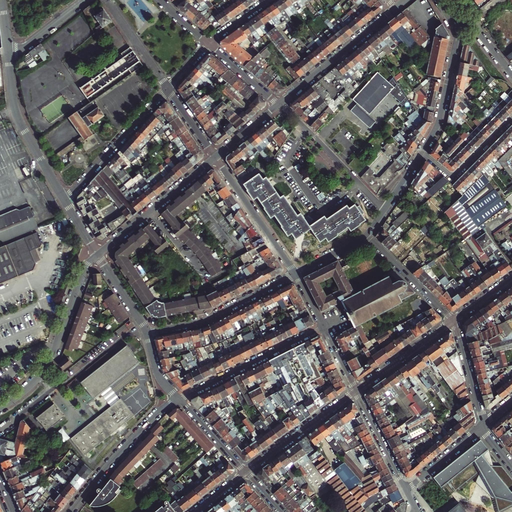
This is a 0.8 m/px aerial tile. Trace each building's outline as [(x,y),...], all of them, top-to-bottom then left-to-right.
[(185,0),(178,5),(178,7),(178,8),(182,11),(189,3),(190,2),(190,1),(188,2),(187,0),(185,0)] [(197,2),(193,6),(186,15),(190,18),(201,5),(197,0),(196,1),(197,2)] [(202,2),(204,1),(203,0),(197,0),(201,5),(204,10),(205,10),(204,8),(205,7),(202,2)] [(222,0),(223,1),(226,6),(234,17),(239,14),(232,5),(230,2),(228,3),(226,0),(225,0),(222,0)] [(234,0),(236,2),(243,11),(244,10),(241,6),(244,4),(240,0),(234,0)] [(240,0),(244,4),(241,6),(244,10),(251,5),(246,0),(240,0)] [(291,10),(283,0),(279,0),(278,1),(285,10),(290,17),(294,14),(292,12),(291,10)] [(289,0),(283,0),(291,10),(295,7),(294,6),(289,0)] [(278,1),(274,4),(285,19),(285,18),(286,20),(287,19),(286,17),(287,17),(282,11),(285,10),(278,1)] [(383,5),(379,1),(370,8),(376,14),(382,9),(383,5)] [(243,11),(236,2),(232,5),(239,14),(243,11)] [(189,3),(182,11),(186,15),(193,6),(189,3)] [(285,19),(274,4),(270,7),(279,19),(281,17),(282,18),(283,19),(285,21),(286,20),(285,18),(285,19)] [(201,13),(204,10),(201,5),(190,18),(193,21),(201,13)] [(234,17),(226,6),(225,7),(223,5),(221,6),(222,8),(230,20),(234,17)] [(94,13),(90,6),(84,11),(87,18),(94,13)] [(270,7),(266,10),(275,22),(276,21),(279,19),(270,7)] [(372,17),(376,14),(370,8),(370,7),(367,8),(366,10),(372,17)] [(205,10),(204,10),(201,13),(193,21),(197,25),(204,16),(207,14),(205,12),(209,9),(208,8),(205,10)] [(222,8),(218,11),(226,23),(230,20),(222,8)] [(407,8),(396,17),(418,44),(420,46),(430,37),(408,10),(407,8)] [(368,21),(362,13),(360,11),(358,9),(357,10),(358,11),(357,12),(360,15),(358,16),(365,24),(368,21)] [(101,25),(97,27),(99,30),(112,21),(104,10),(95,16),(101,25)] [(266,10),(262,13),(268,22),(273,28),(274,29),(276,27),(278,26),(276,24),(275,22),(266,10)] [(372,17),(366,10),(362,13),(368,21),(372,17)] [(226,23),(218,11),(213,14),(216,18),(222,26),(226,23)] [(350,15),(360,27),(365,24),(358,16),(354,12),(350,15)] [(208,13),(207,14),(204,16),(197,25),(201,28),(210,17),(208,13)] [(262,13),(258,16),(270,32),(272,31),(271,29),(269,27),(270,27),(267,23),(268,22),(262,13)] [(350,15),(345,19),(349,24),(347,26),(353,33),(360,27),(350,15)] [(211,16),(210,17),(201,28),(205,31),(213,22),(211,16)] [(258,16),(254,19),(264,33),(265,32),(267,34),(268,33),(270,32),(258,16)] [(388,23),(401,39),(402,40),(403,41),(411,50),(418,44),(396,17),(388,23)] [(264,33),(254,19),(250,21),(258,33),(260,36),(262,38),(263,37),(266,35),(264,33)] [(353,33),(347,26),(343,21),(342,19),(340,20),(343,24),(345,26),(343,28),(350,36),(353,33)] [(250,21),(246,24),(254,36),(258,33),(250,21)] [(398,41),(401,39),(388,23),(383,28),(389,36),(390,35),(394,40),(396,39),(398,41)] [(246,24),(241,27),(249,37),(254,44),(256,42),(258,41),(256,38),(254,36),(246,24)] [(436,29),(439,33),(442,36),(441,38),(450,39),(450,36),(443,24),(436,29)] [(241,27),(237,30),(245,40),(249,37),(241,27)] [(268,37),(270,39),(279,31),(276,27),(274,29),(272,31),(270,32),(268,33),(270,35),(268,37)] [(339,31),(346,40),(350,36),(343,28),(339,31)] [(383,28),(378,32),(389,46),(390,45),(389,44),(391,42),(389,40),(387,38),(389,36),(383,28)] [(245,40),(237,30),(233,33),(239,41),(240,40),(242,42),(245,40)] [(335,48),(342,43),(335,34),(333,36),(328,30),(325,32),(330,38),(328,40),(335,48)] [(279,31),(270,39),(272,42),(273,43),(282,35),(279,31)] [(342,43),(346,40),(339,31),(335,34),(342,43)] [(378,32),(373,36),(383,49),(384,48),(385,49),(389,46),(378,32)] [(253,59),(244,50),(243,52),(237,46),(239,44),(238,44),(237,43),(239,41),(233,33),(220,42),(220,45),(231,54),(245,67),(253,59)] [(326,42),(324,44),(331,52),(335,48),(328,40),(324,34),(319,38),(320,39),(321,38),(322,39),(323,38),(324,39),(326,42)] [(278,45),(285,38),(282,35),(273,43),(276,46),(278,45)] [(383,49),(373,36),(368,40),(374,49),(375,48),(379,53),(384,50),(383,49)] [(436,37),(435,36),(430,58),(426,74),(441,78),(450,39),(441,38),(436,37)] [(288,42),(285,38),(278,45),(279,46),(281,48),(288,42)] [(481,66),(484,64),(465,38),(460,62),(477,65),(481,66)] [(374,49),(368,40),(364,43),(374,56),(377,54),(374,49)] [(288,42),(281,48),(279,50),(282,54),(292,46),(288,42)] [(317,44),(320,47),(327,55),(331,52),(324,44),(322,45),(320,42),(317,44)] [(364,43),(360,47),(371,59),(372,58),(374,56),(364,43)] [(41,44),(24,57),(28,63),(34,59),(33,58),(41,51),(43,53),(47,60),(51,58),(41,44)] [(319,62),(323,58),(316,50),(314,51),(311,47),(312,45),(311,44),(307,47),(319,62)] [(316,50),(323,58),(327,55),(320,47),(318,48),(315,45),(313,46),(316,50)] [(285,58),(287,56),(295,50),(292,46),(282,54),(285,58)] [(308,56),(315,65),(319,62),(307,47),(306,46),(304,49),(307,53),(306,53),(307,54),(308,53),(310,55),(308,56)] [(391,49),(389,46),(385,49),(384,50),(379,53),(379,54),(380,55),(385,52),(386,53),(391,49)] [(123,58),(81,88),(85,94),(88,99),(126,71),(128,70),(131,74),(143,66),(130,47),(121,54),(123,58)] [(266,47),(264,49),(263,50),(259,53),(264,58),(265,59),(268,57),(271,54),(271,53),(266,47)] [(371,59),(360,47),(356,50),(366,63),(370,67),(374,64),(371,59)] [(295,50),(287,56),(290,60),(298,54),(295,50)] [(366,63),(356,50),(352,53),(363,66),(366,63)] [(47,60),(43,53),(41,54),(44,59),(30,67),(31,68),(47,60)] [(261,58),(263,60),(264,58),(259,53),(259,54),(253,59),(245,67),(251,72),(258,65),(261,62),(259,60),(261,58)] [(311,68),(315,65),(308,56),(307,58),(305,56),(307,54),(306,53),(303,56),(302,57),(302,58),(304,60),(311,68)] [(363,66),(352,53),(348,56),(359,69),(363,66)] [(208,54),(204,58),(208,62),(205,65),(206,66),(215,56),(212,54),(208,54)] [(288,62),(291,65),(296,62),(300,58),(301,57),(298,54),(290,60),(288,62)] [(219,60),(215,56),(206,66),(205,67),(206,68),(205,69),(208,72),(219,60)] [(348,56),(344,59),(355,72),(356,73),(360,70),(359,69),(348,56)] [(205,67),(206,66),(205,65),(208,62),(204,58),(199,64),(205,69),(206,68),(205,67)] [(310,70),(302,61),(300,58),(296,62),(296,63),(298,61),(300,63),(298,65),(305,73),(310,70)] [(344,59),(341,63),(351,75),(355,72),(344,59)] [(219,60),(208,72),(210,74),(213,70),(214,69),(216,71),(222,63),(219,60)] [(303,60),(302,61),(310,70),(310,69),(311,68),(304,60),(303,60)] [(305,73),(298,65),(296,66),(295,64),(296,63),(296,62),(291,65),(301,77),(305,73)] [(226,66),(222,63),(216,71),(217,72),(213,77),(214,78),(215,77),(216,78),(217,77),(226,66)] [(341,63),(336,66),(347,79),(350,77),(351,78),(353,81),(355,80),(351,75),(341,63)] [(199,64),(196,68),(206,77),(208,76),(209,77),(211,78),(213,76),(212,75),(211,76),(210,75),(211,74),(210,74),(208,72),(205,69),(199,64)] [(255,75),(262,68),(261,67),(258,65),(251,72),(255,75)] [(287,69),(296,81),(301,77),(291,65),(287,69)] [(230,70),(226,66),(217,77),(219,79),(230,70)] [(259,78),(267,69),(265,67),(264,66),(262,68),(255,75),(259,78)] [(331,71),(324,77),(329,82),(335,77),(346,89),(335,101),(318,82),(312,86),(319,95),(321,97),(329,106),(333,110),(334,112),(355,89),(354,87),(348,80),(347,79),(336,66),(331,71)] [(473,70),(459,67),(458,73),(468,75),(472,75),(474,75),(476,74),(474,72),(474,71),(473,71),(473,70)] [(196,68),(193,71),(204,82),(206,80),(211,86),(214,84),(212,82),(208,78),(206,77),(196,68)] [(268,74),(272,71),(270,69),(269,70),(267,69),(259,78),(262,81),(268,74)] [(219,90),(225,85),(236,76),(230,70),(219,79),(216,81),(216,82),(219,85),(216,88),(214,86),(215,85),(214,84),(211,86),(209,88),(215,94),(219,90)] [(193,71),(189,75),(197,82),(198,80),(201,82),(203,84),(204,83),(203,83),(204,82),(193,71)] [(265,84),(269,87),(275,80),(278,76),(275,72),(272,77),(265,84)] [(409,99),(393,76),(389,82),(378,72),(353,99),(370,114),(390,91),(395,96),(404,104),(409,99)] [(468,75),(458,73),(456,80),(466,81),(471,82),(472,77),(467,76),(468,75)] [(272,77),(268,74),(262,81),(265,84),(272,77)] [(197,82),(189,75),(186,78),(193,85),(195,84),(198,86),(199,87),(201,89),(202,87),(199,84),(197,82)] [(236,76),(225,85),(227,87),(228,86),(231,89),(240,79),(236,76)] [(288,87),(292,84),(291,81),(288,84),(282,77),(280,78),(281,78),(288,87)] [(178,90),(181,94),(189,88),(193,86),(192,86),(193,85),(186,78),(179,86),(178,90)] [(280,94),(288,87),(281,78),(278,82),(279,83),(272,90),(276,94),(280,94)] [(235,92),(243,82),(240,79),(231,89),(235,92)] [(275,80),(269,87),(272,90),(279,83),(278,82),(275,80)] [(464,93),(466,81),(456,80),(455,83),(464,93)] [(429,86),(428,89),(439,91),(440,83),(431,81),(427,84),(429,86)] [(238,96),(247,85),(243,82),(235,92),(237,94),(236,95),(238,96)] [(467,96),(464,93),(455,83),(454,92),(462,101),(463,100),(464,102),(463,102),(465,104),(466,104),(467,105),(469,104),(464,99),(467,96)] [(190,90),(189,88),(181,94),(184,98),(192,93),(192,92),(196,89),(195,88),(195,87),(193,85),(192,86),(193,86),(194,88),(190,90)] [(221,92),(232,101),(251,118),(257,113),(245,103),(241,100),(238,96),(236,95),(234,93),(227,87),(225,85),(219,90),(221,92)] [(251,89),(247,85),(238,96),(241,100),(251,89)] [(319,95),(312,86),(307,90),(317,101),(319,99),(317,97),(318,96),(320,98),(321,97),(319,95)] [(416,93),(423,96),(428,98),(437,99),(439,91),(428,89),(427,89),(425,90),(423,87),(416,93)] [(192,93),(184,98),(187,103),(198,94),(200,91),(197,89),(196,89),(192,92),(192,93)] [(255,92),(251,89),(241,100),(245,103),(248,100),(255,92)] [(307,90),(304,93),(313,104),(317,101),(307,90)] [(462,101),(454,92),(452,99),(464,111),(466,109),(461,104),(460,102),(462,101)] [(313,104),(304,93),(300,96),(308,105),(310,107),(312,105),(313,104)] [(187,103),(191,108),(201,99),(200,96),(198,94),(187,103)] [(266,102),(259,95),(253,102),(261,110),(266,105),(266,102)] [(300,96),(297,99),(303,107),(304,108),(308,105),(300,96)] [(416,103),(422,104),(435,107),(437,99),(428,98),(423,96),(423,99),(421,102),(417,101),(416,103)] [(329,106),(321,97),(320,98),(319,99),(317,101),(313,104),(312,105),(316,109),(316,110),(319,112),(316,115),(308,123),(311,126),(322,115),(329,106)] [(197,117),(210,106),(213,103),(209,98),(204,103),(193,112),(197,117)] [(201,99),(191,108),(193,112),(204,103),(202,99),(201,99)] [(291,107),(295,110),(298,106),(300,106),(302,108),(303,107),(297,99),(291,103),(291,107)] [(452,99),(451,105),(462,117),(463,116),(464,115),(463,113),(464,112),(464,111),(452,99)] [(261,110),(253,102),(251,104),(248,102),(249,101),(248,100),(245,103),(257,113),(261,110)] [(501,101),(503,103),(506,106),(503,108),(510,115),(511,113),(511,108),(504,100),(503,101),(502,100),(501,101)] [(83,119),(78,112),(70,118),(82,137),(73,143),(76,147),(93,135),(89,128),(105,116),(94,101),(80,110),(85,117),(83,119)] [(251,118),(232,101),(230,103),(231,104),(230,105),(238,111),(236,113),(246,122),(251,118)] [(158,117),(172,107),(168,102),(165,102),(153,114),(158,119),(159,118),(158,117)] [(228,106),(223,102),(220,105),(223,110),(226,108),(230,111),(232,109),(228,106)] [(231,104),(230,103),(228,106),(232,109),(236,113),(238,111),(230,105),(231,104)] [(351,110),(370,128),(377,121),(357,103),(351,110)] [(435,107),(422,104),(421,109),(423,110),(421,116),(424,120),(423,121),(432,123),(435,107)] [(510,115),(503,108),(501,106),(500,104),(499,105),(498,107),(501,110),(499,112),(506,119),(510,115)] [(218,114),(220,113),(223,110),(220,105),(214,109),(218,114)] [(462,117),(451,105),(449,114),(456,121),(458,123),(463,119),(462,117)] [(200,122),(214,110),(210,106),(197,117),(200,122)] [(298,106),(295,110),(295,111),(300,116),(305,112),(303,109),(304,108),(303,107),(302,108),(300,106),(298,106)] [(325,118),(329,114),(330,112),(333,110),(329,106),(322,115),(325,118)] [(175,112),(172,107),(158,117),(159,118),(158,119),(161,122),(175,112)] [(311,108),(310,107),(306,111),(305,112),(300,116),(305,120),(313,113),(310,109),(311,108)] [(203,126),(212,120),(210,117),(214,114),(215,116),(216,116),(218,114),(214,109),(214,110),(200,122),(203,126)] [(225,115),(237,130),(246,122),(236,113),(232,109),(230,111),(231,112),(230,113),(229,112),(225,115)] [(494,109),(493,110),(497,114),(495,116),(502,123),(506,119),(499,112),(496,109),(495,110),(494,109)] [(175,112),(161,122),(166,126),(179,117),(175,112)] [(273,119),(280,128),(292,118),(285,112),(281,112),(273,119)] [(316,115),(313,113),(305,120),(308,123),(316,115)] [(490,113),(486,117),(487,118),(488,117),(498,127),(502,123),(495,116),(492,113),(491,114),(490,113)] [(158,119),(153,114),(149,119),(161,129),(162,128),(166,126),(161,122),(158,119)] [(449,114),(447,123),(450,124),(456,121),(449,114)] [(233,133),(237,130),(233,125),(225,115),(223,117),(222,118),(223,121),(225,120),(228,124),(229,124),(227,125),(233,133)] [(317,132),(324,123),(323,122),(326,119),(325,118),(322,115),(311,126),(317,132)] [(424,120),(421,116),(420,115),(419,116),(418,115),(415,117),(420,124),(419,125),(427,130),(432,123),(423,121),(424,120)] [(207,131),(218,121),(219,121),(216,116),(215,116),(212,120),(203,126),(207,131)] [(182,122),(179,117),(166,126),(162,128),(166,132),(172,128),(173,129),(182,122)] [(424,136),(413,123),(412,122),(410,120),(408,117),(405,120),(409,124),(412,128),(410,129),(421,141),(424,136)] [(487,118),(486,117),(483,120),(484,121),(494,131),(498,127),(488,117),(487,118)] [(222,127),(224,129),(230,136),(233,133),(227,125),(223,121),(222,118),(219,121),(218,121),(220,124),(221,125),(222,127)] [(412,122),(413,123),(424,136),(427,130),(419,125),(414,118),(412,120),(413,121),(412,122)] [(149,119),(145,123),(153,130),(156,133),(157,133),(161,129),(149,119)] [(273,119),(264,126),(275,139),(276,140),(281,147),(288,137),(280,128),(273,119)] [(220,124),(218,121),(207,131),(209,135),(217,129),(220,126),(219,125),(220,124)] [(482,123),(484,125),(486,126),(484,128),(490,135),(494,131),(484,121),(483,122),(482,123)] [(185,126),(182,122),(173,129),(174,131),(169,135),(167,132),(166,133),(169,137),(185,126)] [(145,123),(142,127),(153,137),(157,133),(156,133),(155,134),(152,131),(153,130),(145,123)] [(490,135),(484,128),(482,127),(480,125),(479,126),(479,125),(478,126),(480,129),(482,130),(480,132),(487,139),(490,135)] [(188,130),(185,126),(169,137),(172,141),(173,140),(172,139),(175,137),(176,138),(179,136),(188,130)] [(275,139),(264,126),(260,129),(272,143),(273,142),(272,141),(275,139)] [(153,137),(142,127),(138,131),(150,141),(153,137)] [(212,139),(224,129),(222,127),(219,130),(218,131),(217,129),(209,135),(212,139)] [(407,128),(404,130),(406,132),(418,146),(421,141),(410,129),(409,127),(407,128)] [(230,136),(224,129),(212,139),(216,144),(219,144),(230,136)] [(260,129),(256,133),(265,143),(266,142),(269,145),(270,144),(272,146),(271,147),(273,149),(272,151),(275,156),(278,151),(276,148),(272,143),(260,129)] [(476,132),(474,134),(483,143),(487,139),(480,132),(478,130),(477,129),(476,130),(475,131),(476,132)] [(190,134),(188,130),(179,136),(181,138),(179,139),(176,141),(175,139),(173,140),(176,144),(177,144),(182,140),(190,134)] [(150,141),(138,131),(135,134),(146,145),(150,141)] [(469,135),(465,131),(460,137),(464,140),(467,137),(468,136),(469,135)] [(404,138),(400,134),(399,132),(397,135),(402,141),(403,141),(404,141),(406,144),(403,146),(412,155),(415,150),(406,140),(404,138)] [(418,146),(406,132),(403,134),(405,137),(406,137),(407,137),(408,137),(409,138),(406,140),(415,150),(418,146)] [(265,143),(256,133),(252,136),(273,160),(275,156),(272,151),(265,143)] [(474,138),(472,140),(479,146),(483,143),(474,134),(473,133),(472,134),(471,133),(470,134),(474,138)] [(135,134),(131,138),(138,146),(139,145),(143,149),(146,145),(135,134)] [(185,144),(193,139),(190,134),(182,140),(184,143),(182,143),(178,145),(177,144),(176,144),(179,148),(180,147),(185,144)] [(509,143),(510,141),(504,134),(500,138),(507,145),(510,148),(511,147),(511,146),(509,143)] [(273,160),(252,136),(249,139),(255,147),(258,151),(259,152),(270,165),(273,160)] [(449,145),(451,146),(455,150),(456,149),(457,148),(459,146),(460,145),(456,141),(451,136),(448,140),(446,142),(449,145)] [(464,140),(460,137),(456,141),(460,145),(461,144),(462,142),(463,141),(464,140)] [(468,138),(467,137),(464,140),(463,141),(464,142),(465,141),(475,151),(479,146),(472,140),(469,137),(468,138)] [(138,146),(131,138),(128,142),(137,153),(139,151),(140,152),(142,151),(138,146)] [(505,146),(507,145),(500,138),(496,142),(502,149),(505,151),(506,152),(507,151),(509,150),(505,146)] [(185,150),(188,149),(196,143),(193,139),(185,144),(187,147),(185,147),(182,149),(180,147),(179,148),(181,150),(183,152),(185,150)] [(249,139),(240,146),(247,154),(248,155),(248,156),(250,158),(252,161),(257,154),(257,153),(255,155),(254,154),(254,153),(254,152),(253,151),(252,151),(251,150),(255,147),(249,139)] [(391,155),(394,159),(394,160),(394,161),(394,162),(395,163),(388,170),(386,168),(384,172),(385,172),(379,179),(378,178),(377,178),(376,178),(375,179),(372,175),(374,173),(369,168),(361,177),(377,194),(380,189),(382,191),(398,173),(397,172),(399,171),(401,170),(402,169),(404,167),(404,166),(405,166),(409,159),(391,140),(383,148),(386,151),(384,153),(389,158),(391,155)] [(443,147),(438,141),(433,150),(437,153),(439,151),(441,152),(442,152),(443,152),(444,151),(441,149),(443,147)] [(464,142),(463,141),(462,142),(466,146),(464,148),(471,154),(475,151),(465,141),(464,142)] [(137,153),(128,142),(125,145),(135,157),(138,154),(137,153)] [(501,151),(502,149),(496,142),(492,146),(499,153),(502,155),(504,154),(503,153),(501,151)] [(59,159),(76,147),(73,143),(57,155),(59,159)] [(196,143),(188,149),(189,150),(187,152),(185,153),(183,152),(185,156),(199,147),(196,143)] [(135,157),(125,145),(122,149),(128,156),(129,156),(131,160),(135,157)] [(462,150),(460,152),(467,158),(471,154),(464,148),(462,145),(461,146),(459,147),(460,147),(462,150)] [(247,154),(240,146),(236,150),(242,158),(244,161),(245,161),(248,156),(248,155),(247,156),(246,157),(244,156),(247,154)] [(453,152),(455,150),(451,146),(446,151),(447,152),(449,155),(450,156),(451,154),(452,153),(453,152)] [(499,153),(492,146),(488,150),(495,156),(498,159),(499,158),(500,159),(501,158),(500,157),(497,154),(499,153)] [(511,148),(509,150),(507,151),(506,152),(504,154),(503,155),(503,156),(501,158),(500,159),(499,160),(498,160),(502,164),(511,154),(511,146),(511,148)] [(199,147),(185,156),(194,166),(201,160),(203,158),(204,154),(202,151),(199,147)] [(467,158),(460,152),(458,149),(457,150),(456,149),(455,150),(459,154),(457,155),(464,162),(467,158)] [(121,150),(118,154),(124,161),(127,158),(121,150)] [(177,157),(182,163),(188,170),(194,166),(185,156),(183,152),(181,150),(177,154),(175,155),(177,157)] [(236,150),(231,153),(238,161),(239,163),(241,165),(243,165),(242,164),(243,164),(242,162),(240,160),(242,158),(236,150)] [(437,153),(433,150),(430,154),(438,161),(443,154),(442,153),(443,152),(442,152),(441,152),(439,151),(437,153)] [(444,151),(443,152),(442,153),(443,154),(438,161),(442,165),(447,159),(448,158),(449,156),(450,156),(449,155),(447,156),(445,154),(447,152),(446,151),(445,150),(444,151)] [(493,158),(495,156),(488,150),(484,154),(491,160),(494,163),(495,162),(496,161),(493,158)] [(238,161),(231,153),(228,157),(227,161),(234,171),(241,165),(239,163),(237,165),(235,163),(238,161)] [(464,162),(457,155),(454,153),(453,154),(452,155),(455,158),(452,160),(459,166),(464,162)] [(118,154),(115,157),(124,169),(128,166),(124,161),(118,154)] [(484,154),(480,158),(487,164),(490,167),(491,166),(492,167),(493,166),(489,162),(491,160),(484,154)] [(122,172),(125,170),(124,169),(115,157),(112,160),(122,172)] [(183,175),(188,170),(182,163),(177,157),(172,161),(183,175)] [(241,165),(234,171),(237,175),(246,169),(252,161),(250,158),(246,162),(244,166),(243,165),(241,165)] [(487,164),(480,158),(476,162),(483,168),(486,171),(487,170),(488,169),(485,166),(487,164)] [(447,159),(442,165),(448,170),(452,165),(449,163),(451,161),(449,159),(448,160),(447,159)] [(132,178),(125,170),(122,172),(112,160),(108,164),(114,172),(118,177),(124,185),(132,178)] [(435,175),(439,171),(426,160),(424,164),(435,175)] [(459,166),(452,160),(451,161),(449,163),(452,165),(448,170),(451,172),(454,172),(459,166)] [(172,161),(168,164),(179,178),(183,175),(172,161)] [(511,170),(505,161),(502,165),(511,177),(511,170)] [(483,168),(476,162),(472,166),(479,172),(482,175),(483,174),(484,175),(484,174),(485,174),(484,173),(481,170),(483,168)] [(114,172),(108,164),(103,170),(109,177),(114,172)] [(164,167),(175,181),(179,178),(168,164),(164,167)] [(422,168),(432,178),(435,175),(424,164),(422,168)] [(158,170),(159,171),(161,173),(164,177),(170,185),(175,181),(164,167),(162,165),(157,169),(158,170)] [(472,166),(469,170),(475,176),(478,179),(479,178),(480,177),(477,174),(479,172),(472,166)] [(432,178),(422,168),(415,178),(422,186),(425,183),(428,180),(433,184),(436,182),(435,181),(432,178)] [(103,170),(84,191),(88,194),(91,198),(94,194),(92,192),(97,186),(100,189),(110,178),(109,177),(103,170)] [(153,174),(156,178),(165,189),(170,185),(164,177),(161,173),(159,171),(158,170),(153,174)] [(208,173),(217,186),(223,182),(216,171),(212,170),(208,173)] [(473,178),(475,176),(469,170),(465,174),(471,180),(474,183),(475,182),(476,182),(477,181),(473,178)] [(208,173),(203,177),(210,186),(209,187),(211,190),(217,186),(208,173)] [(132,178),(124,185),(125,186),(128,189),(131,186),(136,183),(137,184),(144,179),(140,174),(133,179),(132,178)] [(298,216),(292,207),(284,196),(281,198),(267,177),(263,179),(259,174),(244,184),(248,190),(247,190),(254,200),(258,197),(272,217),(276,215),(283,226),(282,226),(289,236),(293,233),(297,239),(312,228),(321,241),(326,238),(329,241),(339,235),(338,234),(349,227),(351,231),(361,225),(360,224),(366,220),(363,215),(365,213),(360,206),(360,205),(357,207),(356,204),(350,208),(348,205),(327,219),(325,216),(310,227),(301,214),(298,216)] [(478,226),(507,205),(501,197),(484,174),(484,175),(483,176),(481,177),(480,178),(479,179),(477,181),(476,182),(475,183),(473,185),(472,186),(471,187),(469,189),(468,190),(467,191),(465,193),(463,195),(452,206),(484,250),(490,245),(494,251),(492,252),(495,255),(500,252),(483,228),(481,228),(480,229),(478,226)] [(470,182),(471,180),(465,174),(461,178),(467,184),(470,187),(471,186),(472,185),(470,182)] [(161,192),(152,181),(150,177),(149,177),(148,176),(144,179),(147,183),(149,184),(158,195),(161,192)] [(428,191),(432,196),(449,181),(444,176),(430,189),(428,191)] [(210,186),(203,177),(200,180),(206,189),(209,187),(210,186)] [(133,216),(138,212),(123,193),(120,190),(119,189),(110,178),(100,189),(94,194),(91,198),(96,202),(108,196),(114,202),(120,209),(124,205),(125,206),(127,208),(133,216)] [(152,181),(161,192),(165,189),(156,178),(152,181)] [(422,186),(415,178),(411,184),(422,196),(427,191),(422,186)] [(461,178),(457,181),(464,188),(466,190),(467,190),(468,190),(469,189),(468,189),(466,186),(467,184),(461,178)] [(200,180),(162,211),(163,212),(162,214),(171,225),(170,225),(174,230),(172,231),(178,237),(179,236),(181,238),(186,243),(196,252),(200,258),(204,263),(208,269),(212,276),(224,270),(221,265),(223,264),(221,261),(219,257),(217,259),(213,253),(215,251),(209,245),(208,246),(203,241),(204,239),(201,236),(200,238),(197,235),(199,234),(193,229),(191,230),(189,228),(190,227),(184,221),(181,224),(175,217),(179,214),(180,216),(186,212),(184,210),(189,205),(191,207),(196,203),(195,201),(207,191),(206,189),(200,180)] [(464,188),(457,181),(453,185),(462,194),(464,192),(462,190),(464,188)] [(223,182),(217,186),(211,190),(209,191),(208,192),(211,197),(213,196),(215,194),(226,187),(223,182)] [(147,186),(141,190),(151,201),(158,195),(149,184),(147,183),(146,184),(147,186)] [(430,189),(425,183),(422,186),(427,191),(428,191),(430,189)] [(229,191),(226,187),(215,194),(218,199),(229,191)] [(123,193),(138,212),(143,208),(132,195),(130,193),(129,194),(128,193),(129,192),(129,191),(127,189),(123,193)] [(141,189),(136,192),(147,205),(151,201),(141,190),(141,189)] [(88,194),(84,191),(78,197),(80,201),(77,203),(80,208),(81,210),(84,215),(87,213),(92,222),(89,224),(92,229),(93,231),(97,239),(102,241),(107,237),(105,233),(108,231),(105,226),(99,230),(97,227),(102,224),(99,218),(97,219),(95,215),(100,212),(96,207),(93,209),(90,204),(85,207),(84,205),(87,203),(84,198),(88,194)] [(218,199),(221,202),(232,195),(229,191),(218,199)] [(136,192),(132,195),(143,208),(147,205),(136,192)] [(232,195),(221,202),(219,204),(217,205),(220,209),(235,199),(232,195)] [(236,239),(241,235),(237,231),(234,227),(230,224),(223,213),(220,209),(217,205),(214,201),(213,200),(213,199),(207,203),(226,229),(236,239)] [(237,203),(235,199),(220,209),(223,213),(228,209),(230,208),(237,203)] [(230,212),(228,209),(223,213),(230,224),(241,208),(237,203),(230,208),(232,210),(230,212)] [(124,205),(120,209),(124,214),(129,219),(133,216),(127,208),(125,210),(123,207),(125,206),(124,205)] [(0,218),(0,243),(38,228),(29,206),(0,218)] [(452,206),(445,212),(479,259),(486,268),(488,271),(495,281),(503,276),(488,255),(484,250),(452,206)] [(238,222),(245,214),(241,208),(230,224),(234,227),(238,223),(238,222)] [(229,255),(235,250),(221,232),(202,209),(196,214),(212,234),(229,255)] [(412,215),(407,210),(396,220),(401,225),(409,218),(412,215)] [(125,222),(129,219),(124,214),(120,217),(117,219),(108,224),(112,231),(122,225),(125,222)] [(249,219),(245,214),(238,222),(238,223),(234,227),(237,231),(249,219)] [(242,236),(253,225),(249,219),(237,231),(241,235),(242,236)] [(376,237),(382,243),(386,239),(395,231),(401,225),(396,220),(393,223),(394,224),(392,226),(388,224),(386,222),(376,237)] [(114,258),(114,259),(115,260),(152,315),(153,315),(154,316),(154,317),(155,317),(157,317),(157,318),(212,307),(213,307),(223,302),(217,290),(207,296),(206,295),(164,304),(164,303),(162,304),(159,302),(158,300),(141,275),(143,273),(138,266),(136,268),(133,263),(135,262),(133,258),(131,260),(128,256),(134,251),(135,253),(139,250),(137,249),(142,245),(143,247),(149,241),(148,239),(151,237),(156,244),(153,247),(158,254),(170,244),(165,237),(163,239),(160,234),(159,235),(150,224),(148,225),(147,224),(137,232),(115,251),(115,252),(115,253),(115,254),(114,254),(114,255),(114,256),(114,258)] [(259,234),(253,225),(242,236),(238,240),(240,242),(248,238),(249,239),(259,234)] [(396,234),(397,234),(395,231),(386,239),(382,243),(385,246),(395,235),(396,236),(397,235),(396,234)] [(36,264),(36,262),(31,251),(36,249),(41,247),(42,243),(38,232),(0,247),(0,283),(34,270),(36,264)] [(262,238),(259,234),(249,239),(243,242),(246,246),(246,247),(262,238)] [(400,236),(397,234),(396,234),(397,235),(396,236),(395,235),(385,246),(389,250),(397,242),(395,240),(400,236)] [(246,247),(249,251),(258,247),(265,243),(262,238),(246,247)] [(505,242),(501,244),(511,258),(511,250),(510,251),(511,250),(505,242)] [(248,252),(252,257),(260,252),(260,253),(269,248),(265,243),(258,247),(249,251),(248,252)] [(237,251),(240,256),(248,252),(249,251),(246,247),(246,246),(237,251)] [(252,257),(255,261),(262,257),(263,257),(272,252),(269,248),(260,253),(260,252),(252,257)] [(41,260),(36,249),(31,251),(36,262),(41,260)] [(267,279),(260,269),(257,271),(254,270),(251,265),(255,262),(255,261),(252,257),(248,252),(240,256),(239,257),(258,284),(267,279)] [(262,257),(255,261),(255,262),(258,265),(260,264),(265,261),(266,262),(275,257),(272,252),(263,257),(262,257)] [(436,262),(448,254),(446,252),(434,260),(436,262)] [(508,272),(495,255),(492,252),(488,255),(503,276),(508,272)] [(511,268),(507,261),(505,262),(504,261),(501,256),(502,255),(500,252),(495,255),(508,272),(511,268)] [(245,278),(251,287),(258,284),(239,257),(233,260),(240,271),(243,269),(247,275),(244,277),(245,278)] [(269,266),(278,261),(275,257),(266,262),(265,261),(260,264),(261,266),(263,266),(264,265),(267,263),(269,266)] [(304,278),(322,312),(342,302),(357,294),(339,260),(304,278)] [(267,268),(269,272),(280,265),(278,261),(269,266),(269,267),(267,268)] [(476,261),(472,264),(488,286),(495,281),(486,268),(482,270),(476,261)] [(258,265),(260,269),(267,279),(272,277),(269,272),(267,268),(265,269),(263,266),(261,266),(260,264),(258,265)] [(472,264),(465,269),(467,273),(469,272),(482,291),(488,286),(472,264)] [(280,265),(269,272),(272,277),(282,272),(283,269),(280,265)] [(424,271),(421,268),(413,274),(417,278),(424,271)] [(465,269),(461,272),(463,274),(465,277),(465,278),(468,276),(471,280),(468,282),(471,285),(477,294),(482,291),(469,272),(467,273),(465,269)] [(355,326),(361,324),(403,302),(402,300),(417,292),(394,270),(383,276),(385,280),(357,294),(342,302),(343,304),(343,303),(344,304),(346,307),(345,308),(346,309),(344,309),(345,311),(347,310),(347,311),(348,312),(350,315),(349,316),(350,317),(349,318),(350,320),(351,320),(353,320),(354,323),(354,324),(354,325),(355,327),(355,326)] [(424,271),(417,278),(425,285),(432,278),(434,276),(433,274),(429,276),(424,271)] [(238,272),(235,273),(246,290),(251,287),(245,278),(242,280),(238,272)] [(102,284),(101,273),(94,274),(94,285),(102,284)] [(238,282),(235,284),(240,293),(246,290),(235,273),(233,274),(234,275),(232,276),(232,275),(230,276),(232,279),(233,281),(235,280),(238,282)] [(453,279),(449,281),(451,283),(458,294),(465,303),(471,298),(459,281),(460,280),(458,277),(454,281),(453,279)] [(435,281),(432,278),(425,285),(428,289),(435,281)] [(459,281),(463,287),(471,298),(477,294),(471,285),(468,287),(466,288),(465,286),(467,285),(463,280),(464,279),(463,278),(460,280),(459,281)] [(229,283),(230,286),(231,286),(236,295),(240,293),(235,284),(233,281),(229,283)] [(432,292),(439,285),(435,281),(428,289),(432,292)] [(228,300),(232,298),(225,285),(224,283),(222,285),(224,288),(225,289),(223,290),(228,300)] [(225,285),(232,298),(236,295),(231,286),(230,286),(229,283),(225,285)] [(301,296),(295,285),(292,283),(286,287),(290,295),(291,299),(285,302),(286,305),(291,303),(292,300),(301,296)] [(458,294),(451,283),(448,285),(456,296),(458,294)] [(62,284),(57,302),(64,303),(68,286),(62,284)] [(442,289),(439,285),(432,292),(435,296),(442,289)] [(450,295),(453,299),(459,307),(465,303),(458,294),(456,296),(448,285),(445,288),(447,291),(450,295)] [(217,290),(223,302),(228,300),(223,290),(221,291),(219,287),(216,288),(217,290)] [(287,296),(283,288),(278,291),(283,300),(285,299),(285,297),(287,296)] [(447,291),(445,288),(442,289),(435,296),(439,299),(447,291)] [(278,291),(271,294),(275,303),(280,301),(281,303),(282,304),(281,305),(282,307),(280,308),(280,309),(278,309),(279,311),(284,308),(287,307),(286,305),(285,302),(283,300),(278,291)] [(450,295),(447,291),(439,299),(442,303),(450,295)] [(511,311),(510,313),(511,314),(511,297),(507,291),(499,297),(505,305),(510,302),(511,304),(511,311)] [(130,317),(115,294),(105,300),(121,323),(130,317)] [(271,294),(263,299),(271,315),(272,314),(277,312),(279,311),(278,309),(276,305),(275,303),(271,294)] [(453,299),(450,295),(442,303),(446,306),(453,299)] [(303,300),(301,296),(292,300),(291,303),(286,305),(287,307),(288,308),(303,300)] [(499,297),(493,300),(501,311),(503,310),(505,313),(508,316),(505,318),(507,321),(511,318),(511,314),(510,313),(505,305),(499,297)] [(261,308),(264,307),(266,310),(268,314),(265,315),(266,317),(267,317),(271,315),(263,299),(258,301),(261,308)] [(453,299),(446,306),(451,311),(454,311),(459,307),(453,299)] [(306,305),(303,300),(288,308),(289,311),(295,309),(296,310),(297,310),(296,309),(297,308),(298,309),(306,305)] [(493,300),(488,304),(497,316),(500,314),(501,316),(504,319),(501,321),(502,323),(505,321),(507,321),(505,318),(503,315),(502,314),(501,313),(502,312),(501,311),(493,300)] [(253,303),(258,313),(262,310),(261,308),(258,301),(253,303)] [(82,302),(66,348),(73,351),(74,348),(78,349),(94,306),(82,302)] [(253,303),(248,306),(257,322),(258,322),(261,320),(260,318),(258,313),(253,303)] [(488,304),(484,307),(490,316),(493,314),(494,315),(494,316),(495,317),(494,318),(498,323),(496,324),(497,325),(502,323),(501,321),(498,318),(497,316),(488,304)] [(289,311),(290,312),(300,331),(307,328),(300,312),(307,308),(306,305),(298,309),(297,308),(296,309),(297,310),(296,310),(295,309),(289,311)] [(257,322),(248,306),(244,308),(252,325),(257,322)] [(484,307),(480,310),(492,327),(497,325),(496,324),(494,325),(491,320),(490,321),(488,318),(490,316),(484,307)] [(252,325),(244,308),(239,311),(247,327),(249,326),(252,325)] [(314,322),(307,308),(300,312),(307,328),(313,325),(314,322)] [(442,317),(433,308),(425,312),(428,316),(429,315),(430,316),(432,315),(438,323),(442,320),(442,317)] [(480,310),(474,314),(482,325),(485,323),(488,328),(489,329),(492,327),(480,310)] [(239,311),(233,314),(237,322),(240,320),(241,321),(245,329),(247,327),(239,311)] [(292,322),(288,324),(293,335),(300,331),(290,312),(287,314),(290,321),(292,322)] [(423,313),(427,318),(433,326),(438,323),(432,315),(430,316),(429,315),(428,316),(425,312),(423,313)] [(228,316),(236,332),(236,333),(240,331),(237,327),(235,322),(237,322),(233,314),(228,316)] [(284,339),(289,337),(284,326),(279,317),(278,314),(275,315),(280,325),(281,326),(282,327),(279,328),(284,339)] [(418,316),(420,319),(428,330),(431,328),(433,326),(427,318),(425,319),(422,314),(418,316)] [(482,325),(474,314),(469,318),(478,331),(480,330),(482,332),(486,330),(485,329),(482,325)] [(228,316),(223,319),(233,337),(235,336),(234,333),(236,332),(228,316)] [(463,325),(467,338),(480,333),(479,332),(478,331),(469,318),(464,321),(463,325)] [(233,337),(223,319),(219,321),(224,332),(227,330),(229,334),(226,336),(228,339),(232,337),(233,337)] [(293,335),(288,324),(285,319),(283,320),(285,324),(286,325),(284,326),(289,337),(293,335)] [(420,319),(417,321),(417,324),(424,333),(428,330),(420,319)] [(269,322),(279,342),(284,339),(279,328),(275,330),(275,329),(275,327),(272,320),(269,322)] [(411,321),(410,322),(420,336),(424,333),(417,324),(417,321),(416,320),(415,321),(412,323),(411,321)] [(224,332),(219,321),(214,323),(220,334),(222,333),(224,332)] [(409,323),(407,325),(416,338),(420,336),(410,322),(409,321),(408,322),(409,323)] [(486,345),(491,344),(502,341),(511,332),(511,329),(505,321),(502,323),(497,325),(492,327),(489,329),(488,329),(486,330),(482,332),(481,332),(480,333),(467,338),(468,343),(484,339),(486,345)] [(275,344),(279,342),(269,322),(266,323),(270,330),(272,330),(272,332),(269,333),(275,344)] [(416,338),(407,325),(406,324),(405,322),(401,325),(405,330),(406,332),(413,341),(416,338)] [(214,323),(210,325),(218,342),(219,344),(223,342),(224,342),(222,338),(219,339),(218,335),(220,334),(214,323)] [(361,324),(355,326),(364,344),(369,341),(361,324)] [(210,325),(204,328),(206,336),(211,335),(212,339),(208,340),(208,338),(206,339),(208,346),(212,344),(218,342),(210,325)] [(270,346),(275,344),(269,333),(266,335),(265,333),(266,332),(263,325),(260,326),(261,330),(270,346)] [(413,341),(406,332),(405,333),(404,331),(399,325),(397,327),(399,329),(399,330),(400,329),(401,330),(400,331),(402,335),(409,344),(413,341)] [(355,327),(348,330),(353,339),(356,337),(358,339),(363,349),(366,347),(365,345),(364,344),(355,326),(355,327)] [(206,336),(204,328),(199,329),(200,338),(203,337),(204,342),(201,343),(202,347),(205,346),(207,346),(208,346),(206,339),(206,336)] [(395,332),(399,337),(405,346),(409,344),(402,335),(401,336),(398,332),(397,332),(397,331),(395,328),(393,329),(395,332)] [(200,338),(199,329),(192,330),(195,341),(198,341),(199,346),(199,347),(202,347),(201,343),(200,338)] [(265,349),(270,346),(261,330),(256,332),(265,349)] [(348,330),(343,333),(347,342),(348,342),(351,348),(355,346),(354,345),(353,345),(351,341),(353,340),(353,339),(348,330)] [(188,331),(182,332),(184,343),(188,342),(187,343),(188,348),(185,349),(186,350),(190,349),(191,349),(188,331)] [(254,341),(259,352),(265,349),(256,332),(256,331),(254,332),(255,334),(254,334),(256,340),(254,341)] [(401,349),(391,335),(388,331),(376,338),(390,357),(401,349)] [(182,332),(176,333),(180,351),(182,351),(182,347),(182,346),(181,343),(184,343),(182,332)] [(458,351),(452,332),(449,333),(444,336),(455,352),(458,351)] [(511,332),(502,341),(491,344),(492,349),(493,353),(494,353),(496,352),(500,351),(511,347),(511,332)] [(180,351),(176,333),(170,334),(172,346),(176,345),(176,347),(177,352),(180,351)] [(254,355),(259,352),(254,341),(256,340),(254,334),(253,333),(248,335),(247,334),(246,334),(249,340),(251,339),(252,342),(250,343),(248,344),(254,355)] [(346,342),(347,342),(343,333),(337,335),(336,339),(343,352),(351,348),(348,342),(345,344),(344,342),(346,341),(346,342)] [(405,346),(399,337),(397,339),(393,333),(391,335),(401,349),(405,346)] [(172,346),(170,334),(164,336),(167,350),(169,350),(168,346),(169,345),(170,349),(173,349),(173,347),(172,346)] [(167,350),(164,336),(157,337),(156,339),(159,352),(167,350)] [(328,350),(321,336),(318,336),(311,339),(319,355),(328,350)] [(444,336),(437,342),(443,350),(446,348),(454,359),(459,356),(458,351),(455,352),(444,336)] [(370,341),(385,361),(390,357),(376,338),(370,341)] [(226,345),(230,343),(228,339),(224,342),(223,342),(226,348),(227,348),(235,364),(239,362),(234,351),(231,352),(232,351),(230,348),(229,348),(228,347),(227,346),(226,346),(226,345)] [(319,355),(311,339),(309,341),(305,342),(310,351),(313,358),(319,355)] [(470,350),(486,345),(484,339),(468,343),(470,350)] [(365,345),(366,347),(379,366),(385,361),(370,341),(369,341),(364,344),(365,345)] [(230,366),(225,355),(219,344),(218,342),(212,344),(215,350),(219,348),(220,351),(219,351),(222,357),(219,358),(225,369),(230,366)] [(244,360),(248,357),(243,346),(239,348),(240,346),(238,343),(237,344),(236,342),(235,343),(244,360)] [(301,355),(310,351),(305,342),(270,360),(278,375),(283,373),(280,366),(286,363),(285,361),(300,354),(301,355)] [(437,342),(425,351),(433,362),(441,355),(445,361),(447,363),(439,370),(464,404),(464,406),(471,401),(464,375),(462,376),(443,350),(437,342)] [(244,360),(235,343),(234,343),(235,345),(234,346),(235,349),(237,349),(234,351),(239,362),(244,360)] [(254,355),(248,344),(247,344),(243,346),(248,357),(254,355)] [(481,352),(485,351),(484,349),(488,348),(489,350),(492,349),(491,344),(486,345),(470,350),(473,359),(482,356),(481,352)] [(105,392),(109,389),(110,387),(112,386),(116,383),(119,380),(122,377),(126,375),(130,372),(136,366),(141,362),(140,361),(135,354),(132,351),(127,345),(123,348),(117,353),(111,358),(108,360),(105,363),(99,368),(93,373),(87,377),(81,382),(85,388),(92,396),(95,400),(102,394),(105,392)] [(213,375),(218,372),(208,352),(207,350),(205,346),(202,347),(199,347),(213,375)] [(197,364),(205,379),(213,375),(199,347),(197,348),(195,348),(191,349),(190,349),(191,353),(194,351),(198,359),(200,359),(201,362),(197,364)] [(366,347),(363,349),(362,349),(367,356),(365,358),(369,364),(374,369),(379,366),(366,347)] [(228,354),(225,355),(230,366),(235,364),(227,348),(226,348),(225,349),(225,350),(226,353),(228,354)] [(446,348),(443,350),(462,376),(464,375),(459,356),(454,359),(446,348)] [(159,352),(161,360),(169,358),(168,353),(172,352),(172,357),(175,357),(174,352),(173,349),(170,349),(169,350),(167,350),(159,352)] [(183,371),(184,372),(188,380),(191,386),(205,379),(197,364),(191,353),(186,354),(186,350),(182,351),(180,351),(177,352),(174,352),(175,357),(176,356),(182,355),(184,359),(181,360),(185,368),(186,369),(183,371)] [(225,369),(219,358),(218,357),(215,358),(212,352),(211,350),(208,352),(218,372),(225,369)] [(319,364),(322,362),(332,357),(328,350),(319,355),(313,358),(316,365),(319,364)] [(433,362),(425,351),(419,354),(428,365),(429,367),(431,366),(436,372),(437,372),(439,370),(437,367),(433,362)] [(493,353),(482,356),(473,359),(474,363),(488,359),(495,357),(495,356),(494,353),(493,353)] [(419,354),(412,359),(432,386),(434,388),(442,399),(444,397),(440,391),(440,389),(430,375),(428,375),(425,371),(423,371),(422,369),(428,365),(419,354)] [(161,360),(163,367),(171,365),(170,361),(173,360),(173,361),(174,361),(175,360),(177,363),(179,363),(176,356),(175,357),(172,357),(169,358),(161,360)] [(68,357),(59,364),(64,370),(73,363),(68,357)] [(319,371),(335,363),(332,357),(322,362),(323,365),(320,367),(319,364),(316,365),(319,371)] [(348,362),(353,372),(362,367),(357,357),(348,362)] [(412,359),(404,365),(413,377),(419,373),(421,377),(420,377),(429,389),(432,386),(412,359)] [(497,364),(498,367),(498,369),(502,368),(504,367),(503,362),(500,363),(499,359),(496,360),(489,362),(488,359),(474,363),(476,370),(497,364)] [(267,362),(263,364),(268,374),(272,372),(274,374),(273,375),(273,376),(276,382),(280,380),(278,375),(270,360),(267,362)] [(447,363),(445,361),(437,367),(439,370),(447,363)] [(171,365),(163,367),(163,369),(167,373),(173,371),(173,368),(175,367),(176,367),(179,366),(180,368),(182,368),(179,363),(177,363),(171,365)] [(337,368),(335,363),(319,371),(322,376),(326,374),(327,373),(337,368)] [(256,367),(261,377),(263,380),(264,380),(265,381),(260,384),(260,385),(261,386),(267,398),(274,394),(278,392),(272,381),(268,383),(264,376),(268,374),(263,364),(256,367)] [(374,369),(369,364),(367,365),(362,367),(353,372),(356,379),(360,380),(374,369)] [(490,369),(498,367),(497,364),(476,370),(477,374),(490,371),(490,369)] [(404,365),(399,369),(406,378),(409,376),(411,379),(411,380),(414,385),(412,387),(413,387),(413,388),(418,384),(413,377),(404,365)] [(260,378),(261,377),(256,367),(252,369),(259,382),(260,384),(265,381),(264,380),(263,380),(262,382),(260,378)] [(172,379),(178,376),(180,375),(179,373),(183,370),(182,368),(180,368),(176,370),(173,371),(167,373),(172,379)] [(337,368),(327,373),(329,377),(324,380),(325,383),(325,384),(327,383),(330,382),(341,376),(337,368)] [(498,369),(490,371),(477,374),(479,380),(488,377),(488,374),(490,373),(491,374),(495,373),(496,376),(497,378),(498,377),(500,376),(502,374),(505,371),(504,370),(502,368),(498,369)] [(259,382),(252,369),(246,372),(255,389),(261,386),(260,385),(258,386),(256,383),(259,382)] [(399,369),(394,373),(407,389),(408,389),(409,390),(410,389),(403,380),(406,378),(399,369)] [(505,371),(502,374),(511,386),(511,378),(506,371),(505,371)] [(246,372),(241,375),(246,385),(249,383),(249,384),(250,386),(250,387),(251,389),(250,390),(251,391),(255,389),(246,372)] [(394,373),(386,379),(392,387),(397,383),(407,396),(411,393),(414,396),(418,393),(413,388),(413,387),(410,389),(409,390),(408,389),(407,389),(394,373)] [(503,380),(501,382),(509,393),(511,390),(511,386),(502,374),(500,376),(501,378),(503,380)] [(241,375),(235,378),(244,394),(247,401),(250,406),(251,406),(255,404),(256,406),(262,414),(279,437),(289,430),(283,421),(278,414),(274,409),(277,407),(281,404),(274,394),(267,398),(261,386),(255,389),(251,391),(250,392),(249,390),(248,388),(246,385),(241,375)] [(184,390),(191,386),(188,380),(185,382),(183,382),(181,379),(178,376),(172,379),(181,389),(184,390)] [(335,397),(328,387),(327,388),(324,384),(325,383),(324,380),(323,379),(322,376),(315,380),(319,385),(331,400),(335,397)] [(343,380),(341,376),(330,382),(333,387),(334,386),(333,384),(343,380)] [(498,389),(497,390),(497,392),(499,394),(503,398),(509,393),(501,382),(499,379),(498,377),(497,378),(495,380),(494,381),(495,385),(497,383),(500,387),(498,389)] [(244,394),(235,378),(230,380),(240,400),(243,399),(241,395),(244,394)] [(386,379),(382,382),(390,394),(392,392),(396,397),(398,395),(392,387),(386,379)] [(224,383),(230,395),(233,393),(233,394),(237,403),(240,401),(240,400),(230,380),(224,383)] [(346,386),(343,380),(333,384),(334,386),(333,387),(339,394),(346,389),(346,386)] [(490,384),(490,382),(480,385),(482,390),(496,387),(495,385),(494,381),(492,381),(492,383),(490,384)] [(339,394),(333,387),(330,382),(327,383),(327,384),(326,385),(328,387),(335,397),(339,394)] [(390,394),(382,382),(374,387),(382,398),(383,400),(386,404),(389,402),(394,399),(390,394)] [(230,406),(234,404),(230,395),(224,383),(217,387),(229,412),(230,412),(232,411),(230,406)] [(331,400),(319,385),(317,386),(315,383),(312,385),(319,395),(326,404),(331,400)] [(402,399),(407,396),(397,383),(392,387),(398,395),(402,399)] [(418,384),(413,388),(418,393),(424,402),(429,398),(418,384)] [(105,392),(102,394),(112,406),(113,405),(117,402),(120,400),(120,399),(110,387),(109,389),(105,392)] [(222,409),(223,410),(226,414),(229,412),(217,387),(212,390),(218,402),(218,403),(219,405),(222,403),(223,406),(224,406),(222,409)] [(365,396),(368,402),(373,398),(375,398),(376,400),(380,398),(380,399),(382,398),(374,387),(365,394),(365,396)] [(497,390),(496,387),(482,390),(483,396),(492,393),(497,392),(497,390)] [(212,390),(208,392),(214,404),(218,402),(212,390)] [(285,411),(290,407),(279,391),(278,392),(274,394),(281,404),(285,411)] [(214,404),(208,392),(204,393),(209,402),(208,403),(210,406),(214,404)] [(209,402),(204,393),(200,396),(207,408),(209,411),(210,410),(209,407),(210,407),(210,406),(208,403),(209,402)] [(418,393),(414,396),(424,410),(429,408),(427,405),(424,402),(418,393)] [(493,398),(492,393),(483,396),(486,408),(490,409),(503,398),(499,394),(495,397),(496,398),(494,399),(493,398)] [(297,402),(290,407),(297,417),(301,414),(305,419),(311,415),(325,404),(326,404),(319,395),(311,400),(309,397),(297,402)] [(202,413),(207,408),(200,396),(193,399),(192,402),(202,413)] [(373,398),(368,402),(371,407),(383,400),(382,398),(380,399),(380,398),(376,400),(375,398),(373,398)] [(133,414),(123,401),(121,399),(120,399),(120,400),(117,402),(113,405),(112,406),(110,408),(107,410),(102,414),(96,419),(87,426),(73,438),(71,439),(73,442),(77,446),(81,451),(85,456),(88,454),(92,451),(98,446),(103,442),(112,435),(119,429),(125,424),(131,419),(130,418),(134,416),(133,414)] [(383,400),(371,407),(373,411),(386,404),(383,400)] [(473,410),(471,401),(464,406),(460,409),(459,410),(461,412),(459,414),(458,413),(454,416),(458,421),(473,410)] [(353,403),(348,406),(355,416),(357,415),(357,416),(360,413),(355,403),(353,403)] [(48,430),(57,423),(65,417),(63,415),(61,412),(56,406),(54,404),(52,405),(47,410),(46,410),(40,415),(36,418),(39,422),(41,424),(47,431),(48,430)] [(283,421),(289,430),(296,426),(285,411),(281,404),(277,407),(281,412),(283,415),(284,415),(286,418),(283,421)] [(373,411),(376,416),(389,409),(386,404),(373,411)] [(410,405),(407,407),(414,416),(406,422),(410,428),(420,423),(429,418),(434,415),(429,408),(424,410),(416,414),(410,405)] [(216,408),(215,410),(213,411),(211,412),(210,413),(207,416),(206,417),(209,421),(218,414),(220,412),(219,411),(221,410),(222,411),(223,410),(222,409),(219,406),(216,408)] [(355,416),(348,406),(343,410),(356,427),(362,424),(355,416)] [(285,411),(296,426),(301,422),(297,417),(290,407),(285,411)] [(215,446),(181,408),(180,409),(179,408),(176,408),(168,415),(173,420),(176,417),(207,452),(215,446)] [(389,409),(376,416),(378,421),(392,414),(389,409)] [(223,412),(221,414),(220,415),(218,414),(209,421),(213,425),(226,414),(223,410),(222,411),(223,412)] [(343,410),(338,413),(346,424),(349,421),(350,423),(349,423),(353,429),(356,427),(343,410)] [(476,420),(473,410),(458,421),(466,431),(475,423),(476,420)] [(346,424),(338,413),(330,419),(340,432),(343,431),(342,429),(344,428),(349,435),(353,440),(351,441),(347,436),(344,438),(352,449),(355,448),(358,446),(361,445),(357,440),(354,436),(350,430),(346,424)] [(365,423),(360,413),(357,416),(357,415),(355,416),(362,424),(365,423)] [(226,414),(213,425),(217,429),(229,418),(226,414)] [(274,442),(279,437),(262,414),(252,421),(256,426),(259,425),(260,425),(261,427),(262,426),(274,442)] [(392,414),(378,421),(380,425),(394,418),(392,414)] [(453,427),(460,436),(466,431),(458,421),(454,416),(454,415),(451,417),(457,424),(453,427)] [(229,418),(217,429),(220,433),(234,421),(232,418),(231,418),(231,417),(229,418)] [(243,422),(263,449),(270,445),(261,433),(258,435),(255,431),(256,431),(246,418),(242,420),(243,422)] [(380,425),(382,429),(396,422),(394,418),(380,425)] [(340,432),(330,419),(324,423),(340,444),(341,444),(340,442),(342,441),(340,439),(341,438),(338,434),(340,432)] [(23,454),(23,455),(27,441),(30,428),(24,420),(21,422),(17,443),(9,442),(9,441),(0,439),(0,460),(1,463),(9,460),(7,455),(10,456),(11,459),(23,454)] [(493,430),(495,433),(505,425),(504,425),(503,424),(500,420),(493,426),(493,430)] [(220,433),(223,437),(236,426),(234,421),(220,433)] [(164,428),(158,422),(149,432),(151,433),(116,470),(101,489),(99,488),(98,489),(97,490),(97,491),(97,492),(98,492),(92,500),(93,501),(90,506),(92,506),(93,506),(97,506),(100,506),(104,505),(107,504),(109,503),(112,501),(114,499),(119,494),(117,492),(119,489),(121,487),(120,486),(124,481),(122,479),(125,475),(160,439),(156,436),(164,428)] [(257,454),(263,449),(243,422),(236,426),(241,432),(242,434),(243,435),(246,433),(250,439),(252,439),(254,442),(250,445),(257,454)] [(385,435),(394,430),(392,427),(395,426),(396,428),(399,427),(396,422),(382,429),(385,435)] [(410,428),(406,422),(400,427),(400,428),(402,428),(404,432),(407,430),(410,428)] [(324,423),(318,428),(326,438),(328,440),(336,452),(342,447),(340,444),(324,423)] [(358,433),(368,428),(365,423),(362,424),(356,427),(353,429),(350,430),(354,436),(356,435),(354,432),(357,430),(358,433)] [(399,434),(388,440),(392,449),(426,431),(420,423),(410,428),(407,430),(409,434),(401,438),(399,434)] [(454,441),(460,436),(453,427),(450,430),(444,423),(443,424),(444,425),(443,426),(446,430),(454,441)] [(506,425),(505,425),(495,433),(499,438),(508,431),(511,427),(511,424),(509,426),(507,424),(506,425)] [(270,445),(274,442),(262,426),(261,427),(260,425),(259,425),(256,426),(257,428),(259,427),(263,431),(261,432),(261,433),(270,445)] [(454,441),(446,430),(444,431),(439,425),(436,427),(450,444),(454,441)] [(236,426),(223,437),(228,443),(237,435),(241,432),(236,426)] [(438,437),(446,447),(450,444),(436,427),(434,429),(437,433),(439,435),(438,437)] [(65,442),(71,437),(62,428),(56,433),(65,442)] [(318,428),(308,435),(319,449),(326,460),(329,457),(321,446),(324,444),(324,442),(323,440),(326,438),(318,428)] [(370,433),(368,428),(358,433),(360,436),(358,438),(356,435),(354,436),(357,440),(370,433)] [(396,433),(394,430),(385,435),(388,440),(399,434),(400,434),(399,431),(396,433)] [(426,431),(392,449),(395,455),(413,446),(417,444),(423,440),(426,439),(431,436),(428,434),(426,431)] [(511,435),(508,431),(499,438),(503,443),(511,435)] [(432,439),(442,451),(446,447),(438,437),(436,438),(434,435),(431,432),(428,434),(431,436),(432,439)] [(361,445),(373,438),(370,433),(357,440),(361,445)] [(240,442),(243,439),(244,439),(245,438),(243,435),(242,434),(238,437),(237,435),(228,443),(233,448),(240,442)] [(506,447),(511,442),(511,435),(503,443),(506,447)] [(367,511),(365,509),(350,492),(334,470),(326,460),(319,449),(316,452),(305,437),(299,442),(308,454),(329,483),(350,511),(367,511)] [(375,443),(373,438),(361,445),(358,446),(358,447),(360,447),(360,448),(361,447),(365,445),(366,448),(375,443)] [(240,442),(252,458),(257,454),(250,445),(248,447),(247,445),(243,439),(240,442)] [(425,445),(435,457),(438,454),(429,443),(430,442),(429,441),(428,442),(426,439),(423,440),(426,444),(425,445)] [(438,454),(442,451),(432,439),(429,441),(430,442),(429,443),(438,454)] [(482,455),(488,449),(481,440),(434,477),(442,487),(449,481),(456,490),(480,471),(495,497),(499,511),(511,503),(511,478),(502,466),(491,466),(482,455)] [(247,461),(252,458),(240,442),(233,448),(244,461),(247,461)] [(299,442),(286,451),(294,464),(308,454),(299,442)] [(363,455),(378,448),(375,443),(366,448),(367,449),(363,451),(361,453),(362,455),(363,455)] [(431,460),(435,457),(425,445),(422,448),(423,449),(422,450),(424,453),(431,460)] [(174,462),(179,457),(168,446),(163,451),(174,462)] [(209,457),(218,450),(215,446),(207,452),(206,453),(209,457)] [(395,455),(398,460),(408,455),(407,453),(412,450),(413,452),(414,452),(416,451),(415,450),(413,446),(395,455)] [(388,468),(380,452),(366,459),(363,455),(362,455),(359,457),(358,455),(357,453),(355,449),(355,448),(352,449),(351,449),(357,460),(358,459),(359,462),(361,461),(362,464),(364,465),(369,462),(370,464),(372,466),(376,464),(379,472),(388,468)] [(380,452),(378,448),(363,455),(366,459),(380,452)] [(357,460),(351,449),(346,452),(345,452),(365,474),(369,472),(364,467),(370,464),(369,462),(364,465),(362,464),(361,461),(359,462),(358,459),(357,460)] [(420,456),(427,464),(431,460),(424,453),(422,454),(419,450),(417,452),(420,456)] [(286,451),(278,457),(289,471),(289,472),(288,473),(292,478),(296,482),(299,486),(303,490),(306,494),(309,497),(315,492),(302,474),(297,478),(297,477),(290,469),(295,465),(294,464),(286,451)] [(370,472),(369,472),(365,474),(345,452),(344,453),(339,455),(345,462),(362,481),(372,476),(370,472)] [(417,460),(420,463),(423,467),(427,464),(420,456),(418,458),(414,452),(413,452),(411,453),(415,457),(417,460)] [(408,455),(398,460),(400,465),(409,460),(414,457),(415,457),(411,453),(408,455)] [(11,459),(9,460),(1,463),(5,472),(15,467),(13,463),(20,460),(19,459),(27,456),(23,455),(23,454),(11,459)] [(219,457),(218,457),(219,458),(218,459),(231,474),(235,471),(235,469),(222,454),(219,456),(219,457)] [(329,483),(308,454),(294,464),(295,465),(302,474),(315,492),(316,494),(320,491),(320,490),(329,483)] [(202,457),(194,464),(196,466),(202,461),(207,468),(209,466),(205,460),(202,457)] [(278,457),(273,461),(280,470),(283,473),(284,475),(289,471),(278,457)] [(409,460),(400,465),(403,469),(412,464),(417,460),(415,457),(414,457),(415,459),(413,460),(413,461),(410,462),(409,460)] [(78,466),(90,475),(93,471),(82,461),(80,463),(73,458),(70,461),(78,466)] [(165,464),(160,458),(132,483),(137,488),(165,464)] [(209,466),(214,472),(222,481),(226,477),(219,468),(217,470),(215,467),(207,458),(205,460),(209,466)] [(218,463),(216,465),(219,468),(226,477),(231,474),(218,459),(217,459),(216,460),(218,463)] [(15,467),(5,472),(8,480),(25,473),(23,468),(24,469),(31,466),(32,464),(31,463),(33,462),(32,460),(15,467)] [(403,469),(405,474),(414,469),(413,466),(415,465),(416,467),(417,466),(420,463),(417,460),(412,464),(403,469)] [(273,461),(269,464),(281,479),(285,476),(284,475),(283,473),(281,474),(278,471),(280,470),(273,461)] [(381,491),(377,485),(375,481),(391,473),(388,468),(379,472),(372,476),(362,481),(345,462),(334,470),(350,492),(365,509),(373,502),(378,499),(383,497),(381,491)] [(67,465),(74,471),(86,480),(90,475),(78,466),(76,468),(69,463),(67,465)] [(175,463),(170,468),(175,474),(180,468),(175,463)] [(410,478),(423,467),(420,463),(417,466),(418,468),(415,470),(414,469),(405,474),(407,477),(410,478)] [(281,479),(269,464),(263,468),(275,484),(279,481),(281,479)] [(86,480),(74,471),(72,473),(65,467),(63,470),(70,476),(82,485),(86,480)] [(8,480),(11,487),(40,475),(46,472),(45,468),(31,474),(32,475),(30,476),(29,471),(25,473),(8,480)] [(257,475),(269,488),(274,485),(275,484),(263,468),(257,472),(257,475)] [(199,478),(201,480),(203,479),(203,478),(196,469),(193,471),(199,478)] [(222,481),(214,472),(213,473),(210,470),(207,472),(210,475),(202,482),(210,491),(222,481)] [(78,490),(59,475),(54,471),(52,474),(63,484),(61,486),(73,496),(78,490)] [(82,485),(70,476),(69,478),(61,472),(59,475),(78,490),(82,485)] [(210,491),(202,482),(201,480),(199,478),(194,482),(185,472),(182,474),(194,488),(201,497),(210,491)] [(393,478),(391,473),(375,481),(377,485),(378,484),(379,485),(393,478)] [(11,487),(14,494),(33,486),(32,484),(41,480),(40,475),(11,487)] [(277,486),(280,489),(283,486),(285,484),(289,481),(285,476),(281,479),(282,480),(283,479),(284,481),(277,486)] [(73,496),(61,486),(60,488),(55,484),(56,482),(49,477),(46,480),(47,481),(51,484),(53,486),(52,487),(61,493),(70,500),(73,496)] [(166,488),(176,500),(185,511),(193,504),(177,485),(174,481),(176,480),(173,478),(168,483),(170,485),(166,488)] [(381,491),(396,483),(393,478),(379,485),(378,484),(377,485),(381,491)] [(163,484),(159,479),(143,492),(148,498),(163,484)] [(180,482),(177,485),(193,504),(201,497),(194,488),(188,493),(187,492),(187,491),(180,482)] [(245,482),(239,487),(248,498),(255,492),(248,483),(245,482)] [(33,486),(14,494),(17,500),(26,497),(29,495),(34,493),(37,492),(42,486),(40,483),(33,486)] [(389,494),(399,489),(396,483),(381,491),(383,497),(389,494)] [(269,488),(274,494),(278,490),(274,485),(269,488)] [(42,486),(37,492),(34,496),(30,500),(35,504),(37,501),(44,506),(45,504),(50,497),(64,508),(66,505),(51,494),(48,492),(50,490),(48,489),(44,486),(42,486)] [(280,489),(278,490),(274,494),(277,497),(286,490),(283,486),(280,489)] [(239,487),(231,493),(238,501),(242,497),(245,501),(248,498),(239,487)] [(286,490),(277,497),(281,501),(290,494),(292,492),(288,488),(286,490)] [(403,498),(399,489),(389,494),(393,501),(393,502),(395,503),(403,498)] [(302,493),(304,495),(306,494),(303,490),(299,493),(293,498),(284,505),(288,509),(299,499),(297,497),(302,493)] [(260,496),(255,492),(248,498),(245,501),(242,503),(241,505),(242,506),(243,507),(246,505),(249,502),(251,503),(260,496)] [(70,500),(61,493),(59,495),(56,493),(55,495),(52,493),(51,494),(66,505),(70,500)] [(231,493),(225,498),(236,511),(241,511),(239,508),(242,506),(241,505),(240,503),(238,501),(231,493)] [(290,494),(281,501),(284,505),(293,498),(290,494)] [(385,505),(393,501),(389,494),(383,497),(378,499),(384,506),(385,505)] [(26,497),(17,500),(21,511),(30,500),(34,496),(34,495),(30,497),(26,498),(26,497)] [(263,500),(260,496),(251,503),(247,507),(245,509),(247,511),(250,509),(253,506),(255,508),(263,500)] [(45,504),(47,506),(49,503),(51,505),(49,507),(54,511),(60,511),(64,508),(50,497),(45,504)] [(236,511),(225,498),(220,502),(227,511),(236,511)] [(299,499),(288,509),(290,511),(292,511),(303,503),(299,499)] [(35,504),(30,500),(21,511),(32,511),(33,511),(35,509),(37,507),(38,508),(39,507),(41,509),(44,506),(37,501),(35,504)] [(183,511),(185,511),(176,500),(170,504),(169,501),(167,500),(167,501),(166,501),(165,502),(165,503),(166,504),(167,505),(164,507),(163,506),(155,511),(183,511)] [(258,511),(259,511),(268,505),(263,500),(255,508),(251,511),(250,511),(255,511),(257,511),(258,511)] [(227,511),(220,502),(214,507),(217,511),(227,511)] [(292,511),(300,511),(306,507),(308,506),(305,503),(304,504),(303,503),(292,511)] [(466,511),(459,503),(456,505),(447,511),(466,511)]
